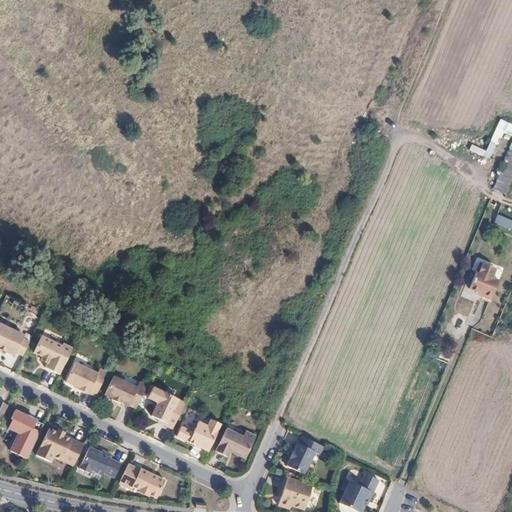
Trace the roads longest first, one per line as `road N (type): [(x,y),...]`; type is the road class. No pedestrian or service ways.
road 1 (track): [(281,432),(465,0)]
road 2 (residential): [(0,374),(247,493)]
road 3 (unclassified): [(400,511),(459,364)]
road 4 (residential): [(0,485),(120,511)]
